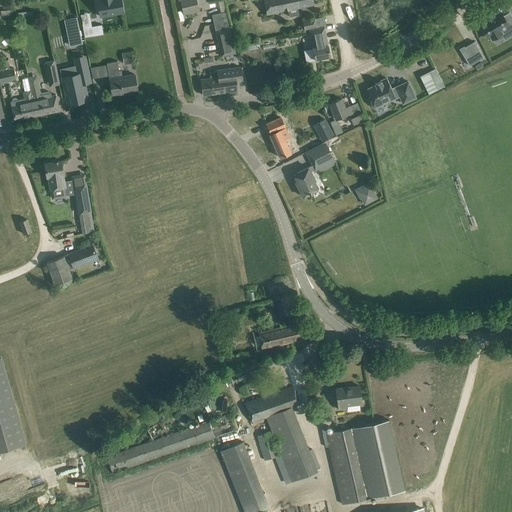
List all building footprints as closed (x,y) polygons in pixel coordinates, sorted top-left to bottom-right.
[(97,0),(100,16),(124,12),(121,0),(97,0)] [(178,0),(179,1),(181,0),(184,13),(198,10),(197,5),(206,3),(205,0),(178,0)] [(263,0),(267,14),(288,9),(289,16),(299,15),(297,7),(314,4),(313,0),(263,0)] [(213,15),(215,30),(230,27),(226,12),(213,15)] [(491,37),(492,39),(502,33),(501,31),(508,26),(511,32),(511,16),(509,12),(503,16),(500,12),(495,15),(495,14),(488,18),(488,19),(480,24),(481,26),(480,27),(483,32),(484,32),(488,38),(491,37)] [(302,20),(304,30),(317,27),(315,18),(302,20)] [(78,21),(68,23),(72,45),(82,43),(78,21)] [(102,24),(83,28),(85,37),(103,34),(102,24)] [(230,27),(215,30),(218,41),(232,37),(230,27)] [(309,30),(315,59),(330,56),(324,27),(309,30)] [(232,37),(218,41),(221,56),(236,53),(232,37)] [(464,46),(459,48),(469,65),(483,57),(474,41),(465,47),(464,46)] [(13,50),(15,60),(23,59),(20,48),(13,50)] [(121,52),(123,64),(133,63),(131,51),(121,52)] [(78,74),(63,77),(63,80),(67,98),(67,97),(69,104),(72,103),(85,100),(87,100),(85,91),(84,84),(90,82),(88,72),(85,57),(75,59),(76,66),(78,74)] [(10,69),(8,60),(0,61),(0,82),(0,83),(16,79),(14,68),(10,69)] [(54,60),(44,62),(47,76),(57,74),(54,60)] [(136,91),(137,91),(134,74),(122,76),(121,70),(119,71),(117,61),(107,63),(107,65),(91,68),(92,78),(109,75),(112,96),(125,93),(125,92),(136,90),(136,91)] [(241,66),(220,69),(221,77),(224,77),(224,79),(227,78),(227,83),(226,83),(222,84),(222,85),(220,86),(221,88),(220,88),(221,93),(237,90),(236,82),(243,81),(241,66)] [(221,77),(220,69),(217,69),(217,71),(209,72),(210,78),(201,79),(203,95),(221,93),(220,88),(221,88),(220,86),(222,85),(222,84),(226,83),(227,83),(227,78),(224,79),(224,77),(221,77)] [(428,72),(437,90),(444,86),(435,69),(428,72)] [(36,75),(28,77),(30,90),(31,90),(33,97),(32,97),(36,115),(59,110),(57,101),(56,94),(52,95),(51,93),(49,91),(41,93),(40,94),(36,75)] [(376,85),(367,89),(371,96),(369,97),(374,108),(375,108),(378,115),(386,111),(383,104),(384,104),(383,102),(394,97),(395,99),(396,98),(395,95),(398,94),(403,104),(416,98),(408,81),(395,87),(396,88),(392,90),(387,78),(380,81),(375,83),(375,85),(376,85)] [(12,101),(10,102),(14,120),(36,115),(32,97),(33,97),(31,90),(22,92),(24,99),(18,100),(17,98),(15,98),(13,98),(12,99),(12,101)] [(345,108),(341,98),(329,103),(336,119),(349,113),(354,124),(365,120),(358,102),(345,108)] [(289,137),(280,117),(267,123),(271,134),(270,134),(280,157),(291,152),(285,139),(289,137)] [(334,135),(325,118),(313,124),(322,141),(334,135)] [(339,123),(332,126),(336,135),(343,132),(339,123)] [(325,142),(305,152),(312,165),(315,169),(317,173),(337,163),(325,142)] [(61,160),(45,163),(47,177),(48,177),(50,189),(51,189),(52,198),(58,197),(66,196),(66,195),(63,181),(62,175),(63,174),(62,170),(61,160)] [(315,169),(312,165),(309,167),(294,174),(297,180),(295,181),(303,197),(318,189),(317,188),(319,187),(315,181),(316,180),(311,171),(315,169)] [(378,198),(369,182),(364,186),(363,185),(354,189),(360,199),(361,199),(364,205),(378,198)] [(86,183),(73,185),(78,214),(79,214),(82,233),(94,231),(91,212),(86,183)] [(24,234),(31,231),(27,219),(19,222),(24,234)] [(98,258),(93,245),(68,254),(73,267),(98,258)] [(73,267),(68,254),(64,256),(47,262),(55,284),(61,287),(68,284),(71,277),(68,269),(73,267)] [(297,312),(291,294),(280,298),(285,315),(297,312)] [(259,336),(254,337),(256,346),(261,345),(262,349),(304,339),(300,323),(258,333),(259,336)] [(3,356),(0,356),(0,450),(26,444),(3,356)] [(359,385),(336,388),(337,398),(339,409),(346,408),(347,411),(360,410),(359,403),(361,403),(360,395),(359,385)] [(266,417),(292,407),(300,404),(293,386),(245,403),(253,425),(263,421),(262,418),(266,417)] [(292,407),(266,417),(291,482),(318,471),(292,407)] [(153,440),(107,457),(110,466),(112,472),(215,436),(227,432),(228,435),(232,433),(232,431),(238,429),(238,428),(236,422),(232,413),(153,440)] [(405,490),(389,419),(364,425),(363,419),(356,421),(357,426),(352,428),(367,498),(405,490)] [(153,440),(167,432),(161,421),(147,430),(153,440)] [(323,434),(325,447),(328,446),(341,505),(367,498),(352,428),(326,433),(323,434)] [(279,455),(270,431),(257,436),(264,460),(279,455)] [(253,511),(269,506),(243,441),(220,451),(244,511),(253,511)]
